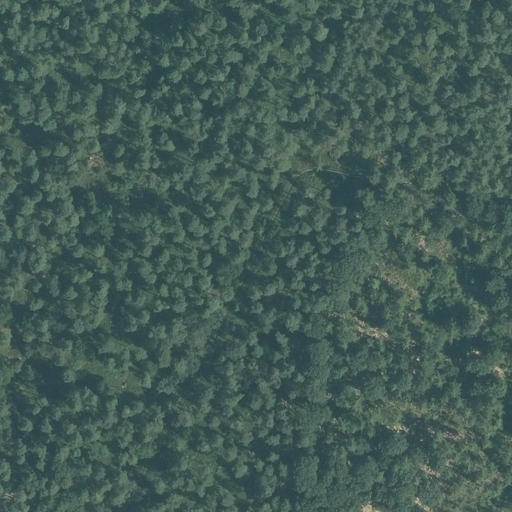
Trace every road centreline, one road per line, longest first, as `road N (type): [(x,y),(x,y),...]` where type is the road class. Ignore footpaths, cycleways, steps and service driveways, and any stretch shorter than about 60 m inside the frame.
road 1 (track): [(511,201),(320,168),(289,174),(122,511)]
road 2 (track): [(289,174),(376,0)]
